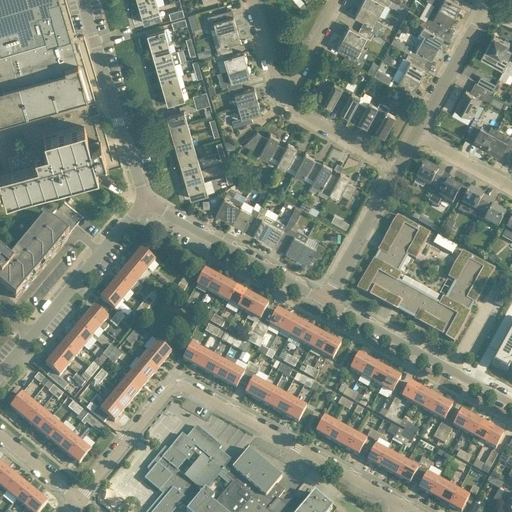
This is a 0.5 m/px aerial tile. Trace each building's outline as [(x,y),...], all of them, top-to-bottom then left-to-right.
[(0,0),(0,53),(47,40),(48,44),(71,38),(59,0),(0,0)] [(137,0),(140,10),(157,5),(155,0),(137,0)] [(362,0),(360,4),(378,14),(383,3),(388,5),(390,0),(362,0)] [(427,0),(434,4),(454,15),(460,4),(453,0),(452,0),(427,0)] [(373,33),(373,32),(379,36),(382,30),(379,28),(382,22),(375,18),(378,14),(360,4),(354,15),(364,20),(361,26),(373,33)] [(454,15),(434,4),(425,20),(442,29),(445,24),(449,26),(454,15)] [(161,17),(157,5),(140,10),(143,22),(161,17)] [(184,15),(182,8),(168,12),(170,19),(184,15)] [(207,16),(209,23),(210,28),(210,29),(216,27),(217,33),(237,27),(233,15),(223,18),(221,12),(207,16)] [(379,27),(384,30),(387,23),(396,28),(398,24),(385,17),(379,27)] [(184,18),(171,21),(173,28),(186,25),(184,18)] [(419,32),(424,34),(421,39),(437,47),(443,36),(440,34),(442,29),(425,20),(419,32)] [(348,25),(342,37),(360,46),(365,36),(370,38),(373,33),(361,26),(358,31),(348,25)] [(216,46),(217,52),(231,48),(230,43),(240,40),(237,27),(217,33),(221,45),(216,46)] [(147,34),(150,45),(168,40),(164,29),(147,34)] [(500,69),(503,71),(504,70),(511,55),(511,51),(507,49),(510,42),(509,42),(510,41),(505,38),(504,39),(494,34),(486,50),(494,54),(489,62),(501,68),(500,69)] [(366,50),(360,46),(342,37),(336,48),(346,53),(343,59),(355,66),(358,60),(360,61),(366,50)] [(78,63),(71,38),(48,44),(47,40),(0,53),(0,121),(87,97),(84,86),(78,63)] [(431,58),(437,47),(421,39),(420,38),(415,48),(405,43),(405,44),(395,38),(392,43),(402,49),(404,50),(407,52),(421,59),(423,54),(431,58)] [(150,45),(154,57),(171,52),(168,40),(150,45)] [(224,58),(227,69),(247,64),(244,51),(233,54),(231,48),(217,52),(219,59),(224,58)] [(157,68),(174,63),(181,62),(178,50),(171,52),(154,57),(157,68)] [(409,60),(403,70),(419,79),(425,68),(418,64),(421,59),(407,52),(406,55),(405,57),(409,60)] [(178,75),(174,63),(157,68),(160,80),(178,75)] [(228,88),(242,84),(240,79),(251,76),(247,64),(227,69),(217,72),(221,86),(226,84),(228,88)] [(389,83),(393,76),(377,68),(373,75),(389,83)] [(413,90),(419,79),(403,70),(397,81),(393,78),(390,84),(403,91),(406,86),(413,90)] [(181,87),(178,75),(160,80),(164,92),(181,87)] [(331,107),(333,103),(342,86),(334,82),(331,86),(322,80),(315,93),(325,98),(322,103),(331,107)] [(234,94),(238,105),(258,99),(254,87),(244,90),(242,84),(228,88),(230,95),(234,94)] [(351,112),(357,101),(360,97),(351,92),(352,90),(343,85),(342,87),(342,86),(333,103),(342,108),(340,112),(349,117),(351,112)] [(456,108),(465,112),(472,116),(480,101),(485,104),(491,94),(475,86),(472,92),(466,89),(456,108)] [(184,98),(181,87),(164,92),(167,103),(184,98)] [(206,91),(192,95),(194,102),(208,98),(206,91)] [(401,92),(398,97),(405,100),(408,95),(401,92)] [(361,94),(360,97),(357,101),(351,112),(360,117),(357,122),(366,127),(369,122),(377,106),(368,101),(370,99),(361,94)] [(494,96),(491,101),(491,102),(501,108),(504,102),(494,96)] [(209,104),(208,98),(194,102),(196,108),(209,104)] [(241,117),(236,118),(231,119),(233,126),(243,124),(253,121),(251,115),(261,112),(258,99),(238,105),(241,117)] [(389,107),(380,102),(377,106),(369,122),(377,127),(375,131),(384,136),(395,115),(387,111),(389,107)] [(167,116),(170,128),(187,123),(184,111),(167,116)] [(190,134),(187,123),(170,128),(173,139),(190,134)] [(487,148),(497,129),(491,126),(488,131),(475,124),(466,139),(475,144),(476,142),(487,148)] [(105,160),(106,160),(100,140),(100,141),(99,141),(98,141),(99,142),(89,144),(88,140),(84,126),(44,137),(47,150),(34,154),(35,156),(37,162),(4,172),(0,172),(0,196),(1,201),(3,201),(2,199),(5,198),(6,200),(25,194),(84,177),(98,173),(96,165),(95,162),(104,159),(105,160)] [(508,158),(511,149),(511,137),(497,129),(487,148),(500,155),(501,154),(508,158)] [(259,153),(268,158),(270,155),(278,160),(285,147),(277,142),(279,138),(270,133),(268,137),(257,131),(244,144),(259,152),(259,153)] [(173,139),(177,151),(194,146),(190,134),(173,139)] [(232,139),(224,142),(227,150),(235,148),(232,139)] [(287,164),(296,169),(303,157),(294,152),(297,147),(288,143),(285,147),(278,160),(276,163),(285,168),(287,164)] [(180,163),(197,158),(194,146),(177,151),(180,163)] [(305,174),(313,179),(322,163),(313,158),(314,157),(305,152),(303,157),(296,169),(294,173),(303,178),(305,174)] [(180,163),(183,174),(201,169),(197,158),(180,163)] [(326,197),(329,192),(338,176),(329,171),(332,167),(323,162),(322,163),(313,179),(311,183),(319,187),(317,192),(326,197)] [(433,194),(444,175),(438,171),(438,172),(425,165),(416,180),(429,187),(427,191),(433,194)] [(187,186),(204,181),(201,169),(183,174),(187,186)] [(340,171),(338,176),(329,192),(338,197),(340,193),(349,198),(356,186),(347,181),(349,176),(340,171)] [(452,205),(456,198),(461,190),(448,182),(450,178),(444,175),(433,194),(439,197),(452,205)] [(207,193),(204,181),(187,186),(190,198),(207,193)] [(470,190),(465,198),(462,205),(474,211),(472,215),(478,219),(489,199),(483,196),(483,197),(470,190)] [(241,206),(240,206),(243,202),(232,196),(226,192),(220,204),(215,212),(232,222),(241,206)] [(498,230),(501,223),(506,214),(493,207),(495,203),(489,199),(478,219),(484,222),(498,230)] [(299,206),(308,211),(312,206),(302,200),(299,206)] [(264,239),(275,219),(264,213),(267,208),(262,205),(261,205),(258,210),(259,210),(250,227),(255,230),(253,233),(264,239)] [(250,227),(259,210),(258,210),(254,207),(251,212),(241,206),(232,222),(243,227),(245,224),(250,227)] [(296,218),(301,210),(297,208),(295,207),(291,215),(296,218)] [(69,236),(43,214),(7,257),(0,251),(0,286),(7,292),(11,295),(15,299),(22,291),(24,293),(28,288),(26,286),(30,282),(32,284),(36,278),(34,277),(39,270),(42,272),(46,267),(44,265),(49,259),(51,261),(55,255),(53,254),(59,247),(61,249),(65,244),(63,242),(69,236)] [(430,234),(416,226),(397,216),(392,224),(388,231),(381,246),(377,251),(380,253),(376,261),(397,273),(407,256),(415,261),(418,256),(421,249),(426,242),(430,234)] [(418,223),(423,226),(426,220),(421,217),(418,223)] [(282,245),(291,228),(294,223),(289,221),(287,225),(275,219),(264,239),(275,245),(277,242),(282,245)] [(511,219),(506,230),(502,238),(511,243),(511,219)] [(448,220),(443,231),(449,234),(454,223),(448,220)] [(308,236),(308,235),(297,229),(297,230),(291,228),(282,245),(287,247),(285,251),(296,257),(305,241),(308,236)] [(456,247),(438,236),(433,244),(452,255),(456,247)] [(318,242),(315,246),(305,241),(296,257),(307,263),(311,255),(317,258),(324,245),(318,242)] [(147,272),(155,262),(141,251),(133,260),(147,272)] [(456,283),(447,300),(468,312),(473,304),(475,305),(478,300),(483,292),(486,284),(495,269),(462,252),(453,266),(448,278),(456,283)] [(490,254),(487,257),(491,263),(492,263),(495,260),(490,254)] [(125,270),(139,282),(147,272),(133,260),(125,270)] [(401,275),(397,273),(376,261),(374,260),(361,282),(356,290),(366,295),(368,292),(371,294),(369,296),(385,304),(392,309),(397,311),(398,309),(409,289),(397,282),(401,275)] [(125,270),(117,280),(131,292),(135,296),(144,286),(139,282),(125,270)] [(205,271),(200,280),(197,286),(207,291),(215,277),(205,271)] [(180,284),(186,288),(190,280),(183,277),(180,282),(181,282),(180,284)] [(226,283),(215,277),(207,291),(218,297),(226,283)] [(123,301),(131,292),(117,280),(109,290),(123,301)] [(228,303),(236,289),(226,283),(218,297),(228,303)] [(179,284),(176,290),(170,286),(167,291),(173,295),(180,299),(186,288),(180,284),(179,284)] [(236,289),(228,303),(239,309),(247,294),(236,289)] [(414,321),(416,322),(419,324),(434,331),(442,336),(443,334),(446,335),(445,338),(454,343),(459,335),(463,328),(470,313),(468,312),(447,300),(443,297),(438,305),(409,289),(398,309),(415,318),(414,321)] [(114,311),(123,301),(109,290),(100,300),(114,311)] [(239,309),(250,315),(258,300),(247,294),(239,309)] [(143,302),(149,307),(153,302),(147,297),(143,302)] [(258,300),(250,315),(260,321),(268,306),(258,300)] [(149,307),(143,302),(139,307),(145,312),(149,307)] [(193,304),(189,311),(195,314),(198,307),(193,304)] [(127,315),(131,312),(123,305),(119,308),(127,315)] [(86,317),(104,332),(108,327),(104,323),(108,319),(102,314),(94,307),(86,317)] [(198,307),(195,314),(200,317),(204,310),(198,307)] [(130,331),(141,317),(136,313),(134,311),(123,325),(130,331)] [(269,326),(279,332),(288,317),(277,311),(269,326)] [(118,313),(114,317),(120,322),(124,318),(118,313)] [(214,316),(210,322),(216,326),(220,319),(214,316)] [(78,327),(92,338),(100,329),(104,332),(86,317),(78,327)] [(116,327),(120,322),(114,317),(110,322),(116,327)] [(279,332),(290,337),(298,322),(288,317),(279,332)] [(220,319),(216,326),(221,329),(225,322),(220,319)] [(245,342),(247,343),(252,346),(263,325),(257,322),(251,334),(249,333),(245,342)] [(309,328),(298,322),(290,337),(287,343),(298,349),(301,343),(309,328)] [(252,346),(259,350),(258,352),(266,357),(269,351),(261,347),(264,341),(262,340),(269,328),(263,325),(252,346)] [(214,329),(208,326),(205,332),(210,335),(214,329)] [(92,338),(78,327),(70,337),(84,348),(92,338)] [(240,330),(234,327),(231,334),(237,337),(240,330)] [(320,334),(309,328),(301,343),(311,349),(320,334)] [(214,329),(210,335),(216,339),(220,332),(214,329)] [(501,365),(499,368),(507,373),(509,369),(511,370),(511,329),(494,361),(501,365)] [(140,336),(134,332),(130,337),(135,341),(140,336)] [(322,355),(330,340),(320,334),(311,349),(322,355)] [(222,341),(232,347),(235,341),(225,335),(222,341)] [(70,337),(62,346),(76,358),(84,348),(70,337)] [(131,346),(135,341),(130,337),(125,342),(131,346)] [(330,340),(322,355),(332,361),(341,346),(330,340)] [(236,349),(242,353),(246,346),(235,341),(232,347),(235,349),(236,349)] [(163,364),(171,354),(157,343),(149,352),(163,364)] [(252,346),(247,343),(246,346),(242,353),(246,354),(250,348),(251,348),(252,346)] [(194,366),(202,351),(192,345),(183,361),(194,366)] [(62,346),(54,356),(67,368),(76,358),(62,346)] [(111,346),(107,351),(112,356),(116,351),(111,346)] [(204,372),(213,357),(215,352),(209,348),(206,353),(202,351),(194,366),(204,372)] [(271,360),(275,354),(269,350),(269,351),(266,357),(265,357),(271,360)] [(108,361),(112,356),(107,351),(102,356),(108,361)] [(112,356),(118,360),(122,355),(118,351),(116,351),(112,356)] [(155,374),(163,364),(149,352),(141,362),(155,374)] [(358,355),(350,370),(361,376),(369,361),(358,355)] [(47,377),(55,383),(64,391),(68,385),(59,377),(67,368),(54,356),(45,366),(52,371),(47,377)] [(108,361),(109,361),(114,365),(118,360),(112,356),(108,361)] [(283,362),(288,365),(292,359),(286,356),(283,362)] [(215,378),(223,362),(213,357),(204,372),(215,378)] [(292,359),(288,365),(294,368),(297,362),(292,359)] [(369,361),(361,376),(371,382),(379,367),(369,361)] [(147,384),(155,374),(141,362),(133,372),(147,384)] [(234,368),(223,362),(215,378),(226,384),(234,368)] [(234,368),(226,384),(236,390),(245,374),(246,372),(245,371),(247,367),(237,362),(234,368)] [(250,374),(254,366),(248,363),(247,367),(245,371),(246,372),(250,374)] [(89,369),(94,374),(99,368),(93,364),(89,369)] [(277,372),(283,375),(286,368),(280,365),(277,372)] [(254,366),(250,374),(255,376),(256,377),(258,373),(260,369),(254,366)] [(299,371),(309,377),(313,370),(307,367),(306,369),(301,367),(299,371)] [(379,367),(371,382),(382,388),(390,373),(379,367)] [(292,371),(286,368),(283,375),(288,378),(292,371)] [(64,376),(69,380),(75,373),(69,369),(64,376)] [(89,369),(84,374),(81,378),(87,383),(94,374),(89,369)] [(318,373),(313,370),(309,377),(315,380),(318,373)] [(103,381),(107,376),(101,371),(97,376),(103,381)] [(125,382),(139,393),(147,384),(133,372),(125,382)] [(255,376),(253,379),(245,394),(256,400),(264,385),(267,378),(258,373),(256,377),(255,376)] [(390,373),(382,388),(393,394),(401,379),(390,373)] [(34,379),(35,380),(40,384),(44,379),(39,374),(34,379)] [(76,375),(72,380),(81,388),(85,383),(76,375)] [(103,381),(97,376),(93,381),(99,386),(103,381)] [(302,377),(298,383),(298,384),(304,387),(308,380),(302,377)] [(318,386),(308,380),(304,387),(309,390),(310,389),(315,392),(318,386)] [(125,382),(116,392),(130,403),(139,393),(125,382)] [(412,404),(420,389),(410,384),(401,399),(412,404)] [(264,385),(256,400),(266,406),(274,391),(264,385)] [(48,392),(53,396),(58,391),(53,386),(48,392)] [(348,399),(352,392),(347,389),(345,391),(343,396),(348,399)] [(431,395),(420,389),(412,404),(423,410),(431,395)] [(63,395),(58,391),(53,396),(58,401),(63,395)] [(274,391),(266,406),(277,412),(285,397),(274,391)] [(122,413),(130,403),(116,392),(108,401),(122,413)] [(348,399),(354,402),(358,396),(352,392),(348,399)] [(20,417),(32,403),(22,395),(10,409),(20,417)] [(431,395),(423,410),(433,416),(442,401),(431,395)] [(382,411),(372,406),(370,411),(385,419),(395,400),(389,396),(382,410),(382,411)] [(285,397),(277,412),(288,418),(296,403),(285,397)] [(338,405),(343,408),(347,401),(341,398),(338,405)] [(362,398),(359,405),(364,408),(368,401),(362,398)] [(401,403),(395,400),(385,419),(400,427),(402,423),(393,418),(401,403)] [(114,423),(122,413),(108,401),(100,411),(99,412),(90,404),(86,409),(104,424),(108,418),(114,423)] [(353,404),(347,401),(343,408),(349,411),(353,404)] [(452,407),(442,401),(433,416),(444,422),(452,407)] [(30,425),(41,411),(32,403),(20,417),(30,425)] [(68,409),(73,413),(78,407),(73,403),(68,409)] [(296,403),(288,418),(298,423),(306,408),(296,403)] [(78,407),(73,413),(77,417),(82,411),(78,407)] [(357,407),(354,414),(359,417),(363,411),(357,407)] [(40,433),(51,419),(41,411),(30,425),(40,433)] [(453,427),(463,433),(472,418),(461,412),(453,427)] [(93,429),(97,423),(88,415),(81,423),(84,425),(86,424),(93,429)] [(326,439),(335,424),(324,418),(316,433),(326,439)] [(474,439),(482,423),(472,418),(463,433),(474,439)] [(49,441),(61,427),(51,419),(40,433),(49,441)] [(400,427),(404,430),(410,433),(413,428),(414,425),(404,419),(402,423),(400,427)] [(97,423),(93,429),(96,432),(97,431),(103,436),(107,431),(97,423)] [(493,429),(482,423),(474,439),(485,444),(493,429)] [(337,445),(345,430),(335,424),(326,439),(337,445)] [(394,437),(398,429),(391,425),(387,433),(394,437)] [(433,438),(439,441),(446,428),(440,425),(433,438)] [(61,427),(49,441),(59,449),(71,435),(61,427)] [(182,436),(169,451),(165,448),(147,469),(151,473),(145,480),(159,492),(161,491),(164,493),(160,498),(148,511),(173,511),(181,504),(188,510),(186,511),(329,511),(332,509),(314,494),(307,503),(303,500),(298,500),(295,498),(292,501),(284,502),(283,501),(283,500),(281,502),(278,500),(284,492),(276,485),(282,478),(281,477),(280,477),(250,452),(249,450),(232,470),(230,473),(224,468),(230,461),(218,451),(221,448),(197,427),(186,440),(182,436)] [(419,431),(413,428),(410,433),(410,434),(415,437),(416,436),(419,431)] [(452,431),(446,428),(439,441),(445,444),(452,431)] [(403,446),(406,441),(410,434),(410,433),(404,430),(403,432),(398,429),(394,437),(393,440),(403,446)] [(495,450),(499,444),(504,435),(493,429),(485,444),(495,450)] [(345,430),(337,445),(348,451),(356,436),(345,430)] [(373,441),(377,434),(371,431),(367,438),(373,441)] [(380,441),(382,437),(377,434),(373,441),(378,444),(380,441)] [(412,444),(415,437),(410,434),(406,441),(412,444)] [(71,435),(59,449),(69,457),(81,444),(71,435)] [(356,436),(348,451),(358,456),(367,441),(356,436)] [(81,444),(69,457),(79,466),(90,452),(81,444)] [(375,446),(372,453),(367,461),(378,467),(386,452),(375,446)] [(456,458),(461,461),(465,454),(459,451),(456,458)] [(386,452),(378,467),(388,473),(397,458),(386,452)] [(498,456),(491,452),(484,466),(490,470),(498,456)] [(471,457),(465,454),(461,461),(467,464),(471,457)] [(511,468),(511,460),(502,455),(499,461),(511,468)] [(397,458),(388,473),(399,479),(407,464),(397,458)] [(423,469),(427,462),(422,459),(418,466),(423,469)] [(450,467),(456,470),(460,463),(454,460),(450,467)] [(427,462),(423,469),(429,472),(433,465),(427,462)] [(460,463),(456,470),(462,474),(466,467),(460,463)] [(0,480),(8,471),(0,464),(0,480)] [(407,464),(399,479),(410,485),(418,470),(407,464)] [(0,487),(6,493),(18,479),(8,471),(0,480),(0,487)] [(418,490),(429,495),(437,480),(427,474),(418,490)] [(503,484),(490,477),(486,484),(499,491),(503,484)] [(18,479),(6,493),(16,501),(28,487),(18,479)] [(437,480),(429,495),(440,501),(448,486),(437,480)] [(440,501),(450,507),(459,492),(448,486),(440,501)] [(28,487),(16,501),(26,509),(38,495),(28,487)] [(473,487),(469,494),(476,498),(480,491),(473,487)] [(459,492),(450,507),(459,511),(461,511),(469,498),(459,492)] [(511,511),(511,495),(505,492),(501,499),(500,499),(497,506),(504,509),(503,510),(506,511),(511,511)] [(38,495),(26,509),(29,511),(40,511),(48,503),(38,495)] [(478,511),(480,510),(482,511),(486,505),(477,500),(470,511),(478,511)]
